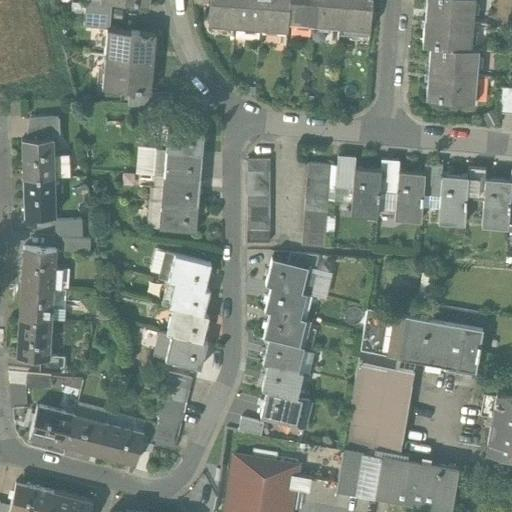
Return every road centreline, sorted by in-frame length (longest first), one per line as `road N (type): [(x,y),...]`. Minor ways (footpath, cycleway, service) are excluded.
road 1 (residential): [(240,119),(232,138),(230,366),(188,469),(157,487),(134,486),(29,459),(11,449),(0,420)]
road 2 (residential): [(388,135),(240,119)]
road 3 (residential): [(174,0),(185,51),(240,119)]
road 4 (residential): [(388,135),(398,0)]
road 5 (residential): [(511,144),(388,135)]
